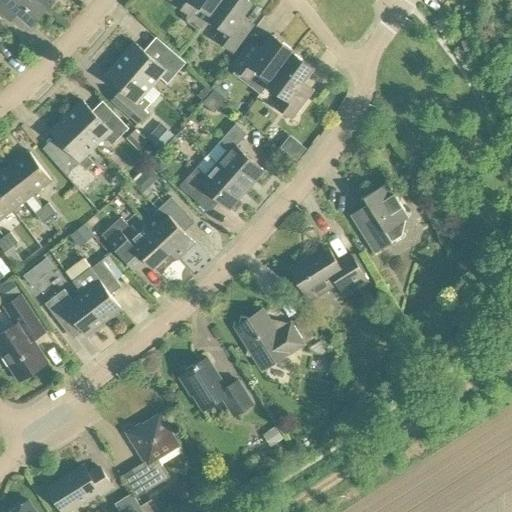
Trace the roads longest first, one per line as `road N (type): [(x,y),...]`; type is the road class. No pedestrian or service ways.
road 1 (residential): [(12,433),(126,354),(249,246),(358,107),(365,66)]
road 2 (track): [(279,511),(445,404),(511,328)]
road 3 (residential): [(0,106),(105,0)]
